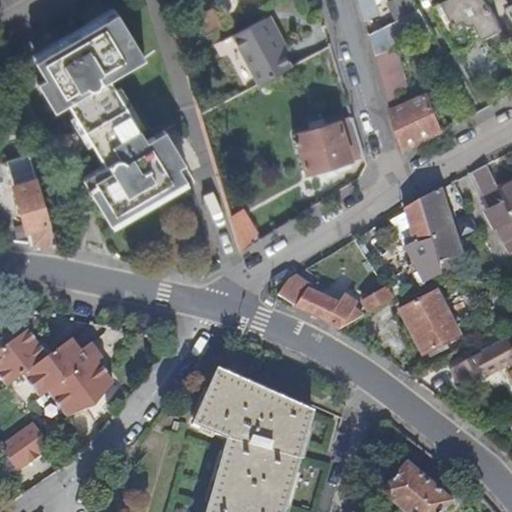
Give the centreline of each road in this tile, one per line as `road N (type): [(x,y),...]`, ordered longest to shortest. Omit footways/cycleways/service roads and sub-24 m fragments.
road 1 (residential): [(216,309),(320,348),(401,400),(511,497)]
road 2 (residential): [(58,501),(143,415),(216,309)]
road 3 (residential): [(0,263),(216,309)]
road 4 (residential): [(216,309),(239,284),(399,188)]
road 5 (residential): [(399,188),(343,0)]
road 6 (residential): [(399,188),(511,128)]
